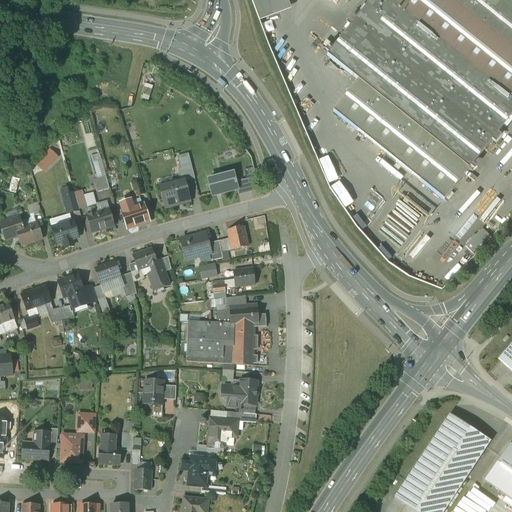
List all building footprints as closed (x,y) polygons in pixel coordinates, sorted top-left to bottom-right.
[(251,0),(260,22),(290,10),(287,0),(251,0)] [(511,0),(371,0),(327,56),(358,81),(469,170),(511,115),(511,0)] [(469,170),(358,81),(334,112),(444,199),(469,170)] [(58,158),(49,150),(35,165),(44,173),(58,158)] [(191,166),(178,169),(181,182),(185,181),(185,182),(195,180),(191,166)] [(233,174),(208,180),(212,196),(237,190),(233,174)] [(106,177),(93,180),(97,193),(110,189),(106,177)] [(181,182),(160,187),(165,209),(190,202),(185,182),(185,181),(181,182)] [(141,183),(133,186),(136,197),(145,194),(141,183)] [(69,195),(67,189),(61,191),(68,214),(79,211),(74,193),(69,195)] [(82,191),(75,193),(77,201),(84,199),(82,191)] [(143,206),(131,210),(128,202),(120,205),(123,212),(122,213),(128,229),(149,222),(143,206)] [(38,204),(32,206),(35,216),(42,214),(38,204)] [(32,206),(27,207),(30,216),(34,215),(34,217),(35,216),(32,206)] [(109,209),(87,216),(92,234),(115,227),(109,209)] [(19,217),(0,224),(3,233),(2,236),(2,239),(5,240),(6,240),(6,241),(13,238),(13,239),(18,237),(16,230),(23,228),(19,217)] [(73,221),(52,228),(57,244),(64,242),(66,249),(73,247),(71,240),(79,238),(73,221)] [(23,228),(16,230),(18,237),(22,247),(22,246),(23,247),(29,245),(29,244),(42,240),(37,223),(23,228)] [(243,227),(227,231),(232,251),(248,247),(243,227)] [(206,233),(180,240),(186,261),(211,254),(210,251),(211,251),(209,244),(206,233)] [(225,240),(219,241),(221,253),(228,252),(225,240)] [(219,241),(209,244),(211,251),(210,251),(211,254),(213,261),(223,259),(221,253),(219,241)] [(157,263),(152,249),(139,254),(133,256),(136,263),(138,271),(141,270),(143,276),(149,275),(153,287),(161,285),(162,288),(169,286),(164,272),(163,270),(165,270),(161,260),(161,262),(157,263)] [(171,270),(168,257),(161,260),(165,270),(163,270),(164,272),(171,270)] [(115,262),(95,269),(104,294),(123,287),(120,277),(115,262)] [(138,271),(136,263),(129,266),(131,273),(134,283),(144,279),(143,276),(141,270),(138,271)] [(215,266),(199,269),(201,281),(217,278),(215,266)] [(253,269),(233,272),(235,288),(255,285),(253,269)] [(131,273),(120,277),(123,287),(126,298),(137,294),(134,283),(131,273)] [(78,275),(58,282),(64,298),(68,296),(72,307),(78,305),(86,302),(87,301),(83,290),(78,275)] [(224,282),(212,283),(213,294),(226,293),(224,282)] [(45,287),(21,296),(29,317),(35,315),(35,316),(38,315),(35,308),(39,307),(45,305),(51,303),(45,287)] [(96,302),(91,287),(83,290),(87,301),(86,302),(87,306),(96,302)] [(109,314),(100,288),(94,290),(103,316),(109,314)] [(213,294),(209,294),(209,301),(226,299),(226,293),(213,294)] [(59,309),(53,310),(51,303),(45,305),(52,323),(62,321),(59,309)] [(9,304),(0,307),(0,325),(1,325),(4,334),(18,329),(14,320),(9,304)] [(231,311),(217,312),(216,324),(188,323),(186,362),(253,366),(254,328),(267,327),(266,315),(258,315),(257,305),(230,307),(231,311)] [(70,306),(59,309),(62,321),(74,318),(73,312),(71,312),(70,306)] [(29,317),(24,319),(27,330),(39,326),(35,316),(35,315),(29,317)] [(511,343),(498,359),(511,371),(511,343)] [(11,356),(0,357),(0,376),(12,375),(11,356)] [(234,372),(223,371),(223,382),(234,382),(234,372)] [(80,378),(80,389),(92,389),(92,378),(80,378)] [(164,382),(145,381),(144,402),(154,403),(153,417),(162,418),(162,412),(160,409),(163,406),(163,400),(163,386),(164,382)] [(240,388),(223,387),(222,398),(228,398),(227,407),(239,408),(239,404),(256,406),(257,382),(240,381),(240,388)] [(176,387),(163,386),(163,400),(175,401),(176,387)] [(244,414),(227,413),(226,420),(238,421),(238,422),(243,423),(244,414)] [(96,416),(78,415),(77,437),(81,437),(81,432),(95,433),(96,416)] [(450,415),(394,499),(414,511),(444,511),(491,442),(450,415)] [(226,420),(210,419),(208,447),(224,448),(225,437),(237,438),(238,422),(238,421),(226,420)] [(16,427),(4,427),(3,434),(15,435),(16,427)] [(58,430),(50,429),(50,433),(49,451),(56,451),(58,430)] [(37,445),(23,444),(22,460),(49,461),(49,451),(50,433),(38,433),(37,445)] [(134,434),(124,434),(123,451),(133,452),(133,451),(134,434)] [(77,437),(63,436),(62,446),(61,462),(81,463),(82,447),(81,447),(81,439),(81,437),(77,437)] [(116,437),(102,436),(101,448),(115,449),(116,437)] [(511,446),(510,445),(484,481),(511,500),(511,446)] [(262,447),(253,446),(252,455),(260,456),(262,447)] [(101,448),(100,448),(99,464),(119,466),(120,450),(115,449),(101,448)] [(140,452),(133,451),(133,452),(132,464),(140,465),(140,452)] [(217,460),(191,458),(188,486),(202,487),(206,488),(207,487),(208,471),(216,471),(217,460)] [(151,472),(135,471),(134,491),(150,491),(151,472)] [(223,488),(207,487),(206,488),(202,487),(201,493),(222,495),(223,488)] [(208,501),(184,498),(182,511),(199,511),(200,511),(207,511),(208,501)] [(7,511),(8,504),(0,503),(0,511),(7,511)]
